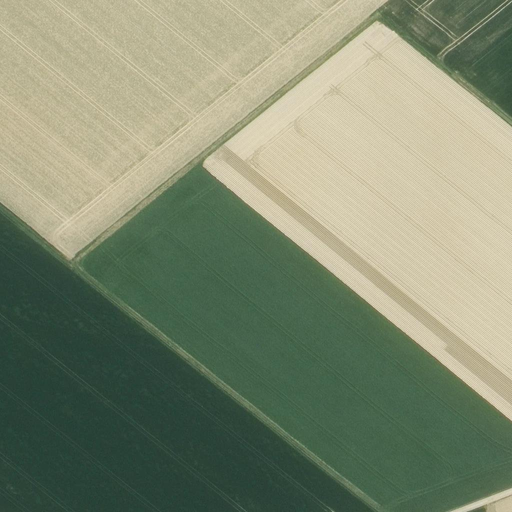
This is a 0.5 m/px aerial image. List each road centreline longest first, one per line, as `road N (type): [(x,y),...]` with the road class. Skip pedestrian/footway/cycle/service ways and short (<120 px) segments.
road 1 (track): [(71,265),(381,15),(511,121)]
road 2 (track): [(0,208),(374,511)]
